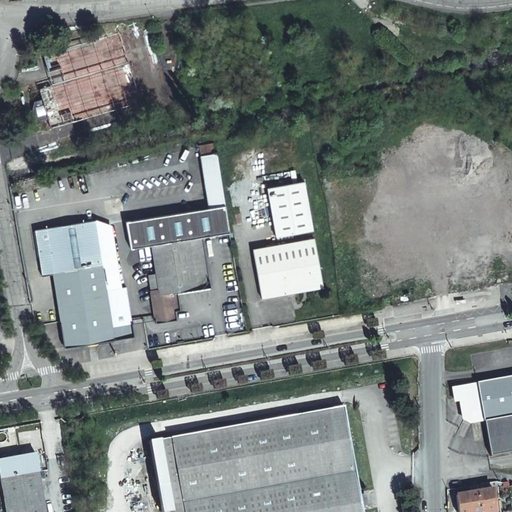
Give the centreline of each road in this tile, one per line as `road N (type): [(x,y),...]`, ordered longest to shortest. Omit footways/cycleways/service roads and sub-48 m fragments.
road 1 (secondary): [(61,404),(431,338)]
road 2 (secondary): [(428,322),(58,387)]
road 3 (residential): [(0,33),(20,19),(185,0)]
road 4 (residential): [(431,338),(434,511)]
road 5 (residential): [(22,333),(0,204)]
